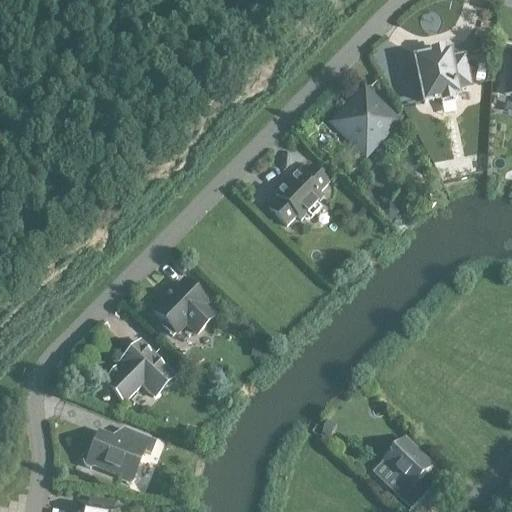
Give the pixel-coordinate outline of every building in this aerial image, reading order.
[(476,39),(475,53),(488,54),(489,41),(476,39)] [(447,56),(415,62),(424,105),(456,98),(455,92),(469,89),(463,59),(448,62),(447,56)] [(395,125),(364,95),(333,126),(359,151),(370,139),(376,145),(395,125)] [(269,211),(286,229),(296,218),(300,223),(305,218),(309,222),(321,210),(317,205),(322,201),(318,197),(328,186),(311,169),(301,179),(297,175),(274,197),(279,201),(269,211)] [(379,215),(388,224),(397,215),(388,205),(379,215)] [(340,276),(344,272),(344,266),(340,262),(334,262),(330,266),(330,271),(334,276),(340,276)] [(205,304),(184,284),(154,315),(164,325),(161,328),(172,338),(185,325),(197,336),(213,319),(202,308),(205,304)] [(154,357),(141,345),(132,354),(119,366),(122,369),(105,387),(124,406),(141,388),(153,400),(175,378),(154,357)] [(266,359),(266,348),(257,347),(256,358),(266,359)] [(335,427),(328,424),(324,434),(331,437),(335,427)] [(98,435),(89,457),(84,459),(82,464),(85,468),(90,471),(96,469),(131,483),(143,454),(150,457),(155,444),(123,431),(119,443),(98,435)] [(199,435),(188,431),(184,441),(195,445),(199,435)] [(407,441),(386,463),(407,484),(396,495),(413,511),(431,493),(421,483),(435,469),(407,441)]
